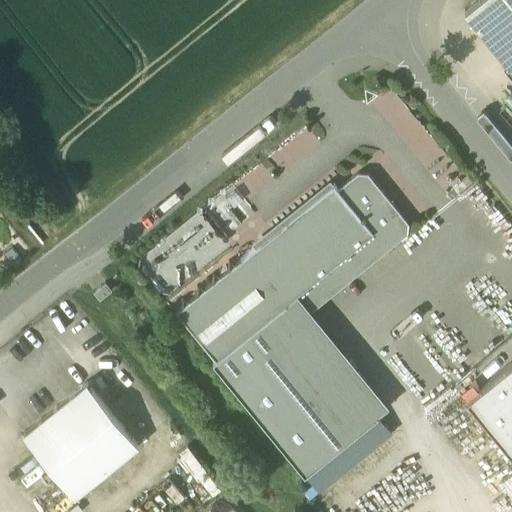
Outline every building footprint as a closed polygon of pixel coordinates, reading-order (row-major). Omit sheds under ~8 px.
[(471,0),(464,6),(477,23),(505,0),(471,0)] [(511,0),(505,0),(477,23),(511,65),(511,0)] [(392,86),(376,100),(430,165),(446,152),(392,86)] [(308,125),(289,143),(302,157),(321,139),(308,125)] [(212,360),(304,473),(377,414),(291,308),(298,302),(302,307),(312,308),(407,231),(408,221),(367,171),(357,170),(337,186),(333,181),(239,258),(239,257),(235,260),(228,260),(227,267),(219,273),(212,272),(212,279),(204,286),(197,285),(196,292),(188,298),(181,297),(180,304),(175,309),(214,357),(212,360)] [(92,292),(99,300),(111,290),(104,282),(92,292)] [(390,403),(312,308),(302,307),(298,302),(291,308),(377,414),(390,403)] [(511,358),(465,397),(511,454),(511,358)] [(22,433),(73,496),(137,444),(86,381),(22,433)] [(377,414),(304,473),(318,490),(391,431),(377,414)]
